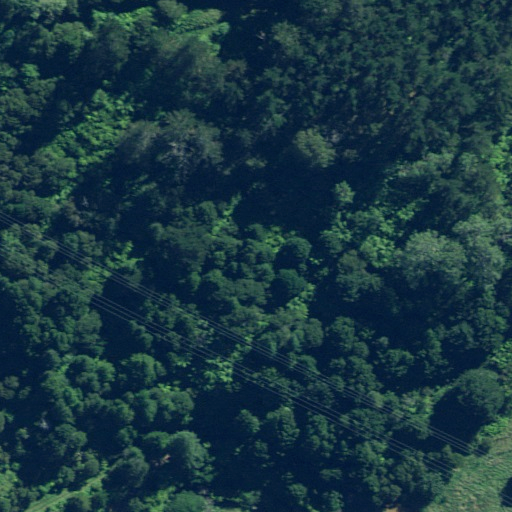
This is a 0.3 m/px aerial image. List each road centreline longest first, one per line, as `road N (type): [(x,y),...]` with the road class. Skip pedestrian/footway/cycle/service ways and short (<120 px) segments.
road 1 (track): [(0,96),(92,45),(149,25),(170,37),(192,76),(256,110),(303,116),(341,134),(354,159),(423,183),(458,152),(466,93),(511,56)]
road 2 (track): [(349,511),(207,425),(149,445),(117,511)]
